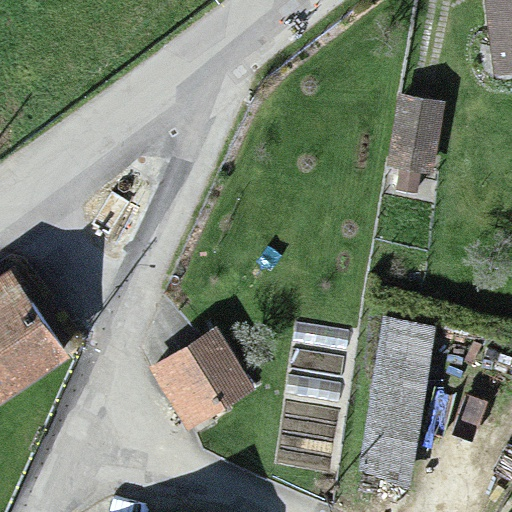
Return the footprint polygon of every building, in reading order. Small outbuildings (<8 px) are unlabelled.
[(511,5),(479,8),(486,82),(511,80),(511,5)] [(396,106),(389,156),(429,161),(436,112),(396,106)] [(0,270),(0,391),(57,353),(0,270)] [(209,325),(151,361),(192,426),(250,391),(209,325)] [(441,333),(383,325),(364,459),(423,466),(441,333)]
